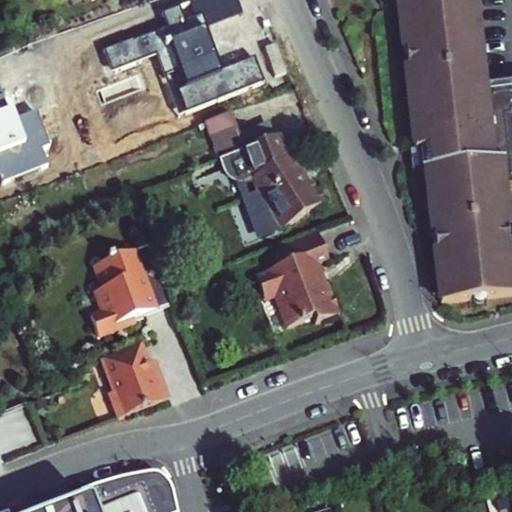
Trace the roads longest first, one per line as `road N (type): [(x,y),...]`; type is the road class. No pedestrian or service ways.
road 1 (residential): [(424,357),(387,225),(289,0)]
road 2 (residential): [(179,437),(424,357)]
road 3 (residential): [(0,489),(117,448),(179,437)]
